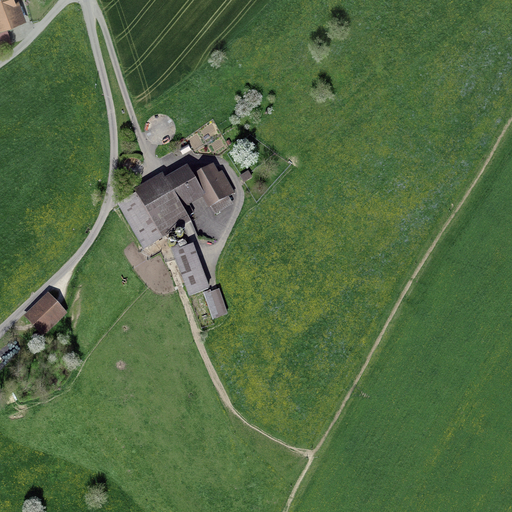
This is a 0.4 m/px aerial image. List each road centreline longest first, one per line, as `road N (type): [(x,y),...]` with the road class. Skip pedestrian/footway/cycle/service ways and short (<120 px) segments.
road 1 (track): [(511,114),(310,456)]
road 2 (residential): [(84,0),(112,143),(105,204),(73,258),(0,332)]
road 3 (track): [(310,456),(241,424),(211,373),(176,281)]
